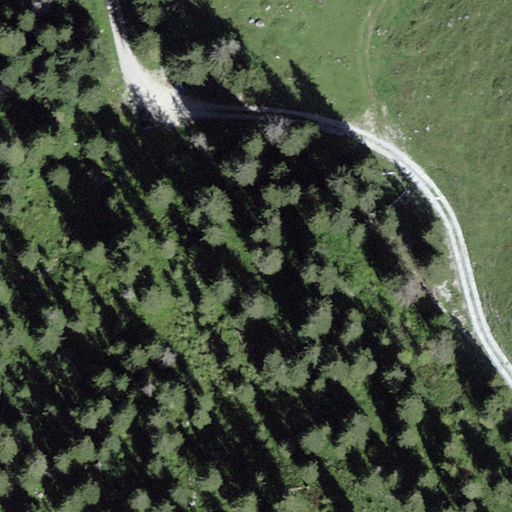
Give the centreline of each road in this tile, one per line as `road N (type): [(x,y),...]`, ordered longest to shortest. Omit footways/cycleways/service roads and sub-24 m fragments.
road 1 (track): [(377,146),(278,114),(197,107),(155,89),(125,53),(114,0)]
road 2 (track): [(511,381),(476,317),(449,216),(403,162),(377,146)]
road 3 (track): [(379,0),(363,61),(380,125),(377,146)]
